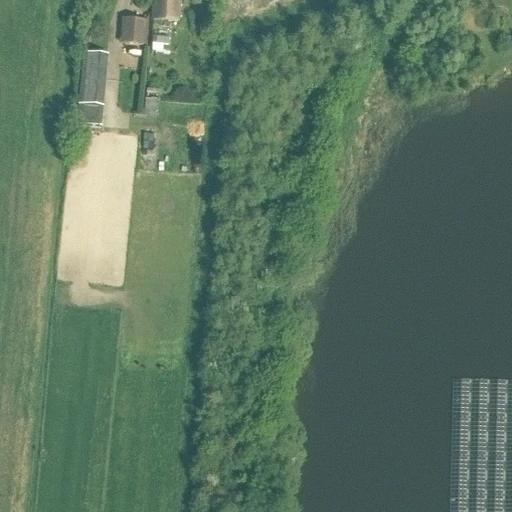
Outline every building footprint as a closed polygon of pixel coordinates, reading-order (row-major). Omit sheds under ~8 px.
[(145,49),(147,24),(123,22),(121,47),(145,49)] [(83,23),(80,38),(90,40),(93,24),(83,23)] [(81,54),(77,106),(103,108),(107,56),(81,54)] [(50,63),(42,132),(65,134),(72,65),(50,63)] [(160,112),(162,90),(148,89),(146,117),(157,118),(157,112),(160,112)]
